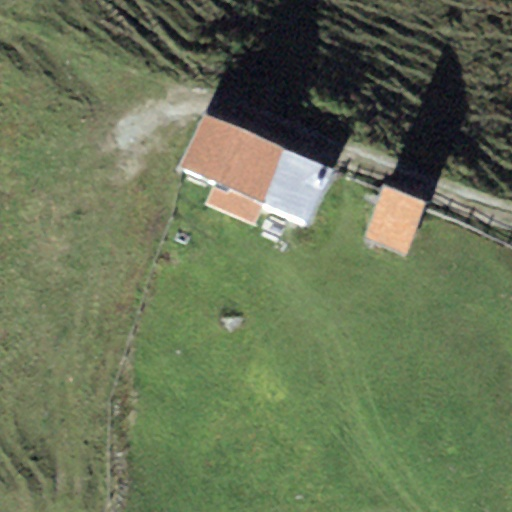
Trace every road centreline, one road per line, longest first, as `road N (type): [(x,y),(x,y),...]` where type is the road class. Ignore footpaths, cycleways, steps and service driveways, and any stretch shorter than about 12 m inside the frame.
road 1 (track): [(155,99),(245,125),(511,238)]
road 2 (track): [(155,99),(39,172),(0,177)]
road 3 (track): [(0,34),(155,99)]
